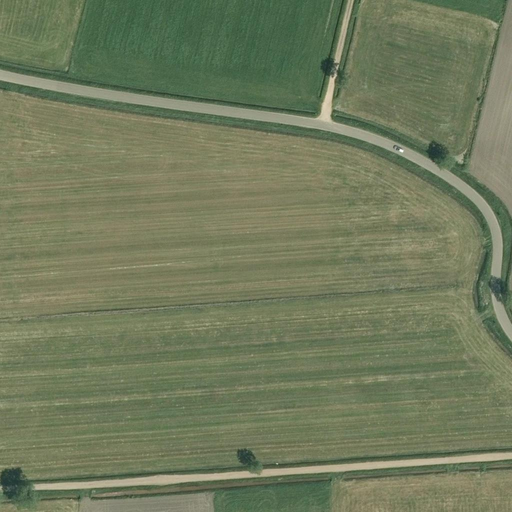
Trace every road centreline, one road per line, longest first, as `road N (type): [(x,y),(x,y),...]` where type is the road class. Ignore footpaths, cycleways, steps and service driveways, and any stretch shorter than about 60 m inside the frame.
road 1 (unclassified): [(511,333),(498,307),(490,216),(462,185),(412,155),(321,124),(0,75)]
road 2 (track): [(0,494),(511,453)]
road 3 (track): [(321,124),(351,0)]
